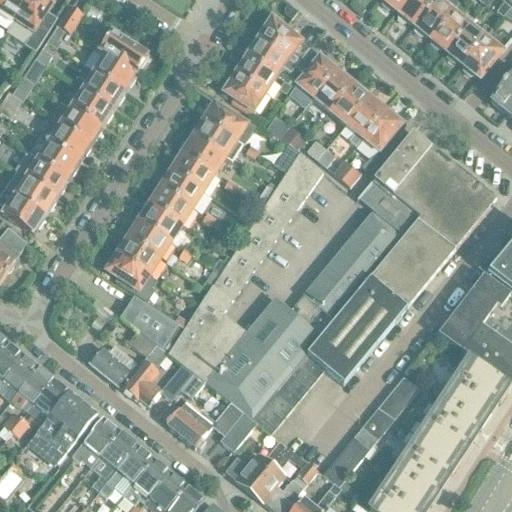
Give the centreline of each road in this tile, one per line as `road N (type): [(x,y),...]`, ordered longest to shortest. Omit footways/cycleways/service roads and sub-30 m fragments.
road 1 (residential): [(21,331),(205,49)]
road 2 (residential): [(314,460),(511,215)]
road 3 (residential): [(232,511),(207,478),(21,331)]
road 4 (residential): [(511,167),(296,0)]
